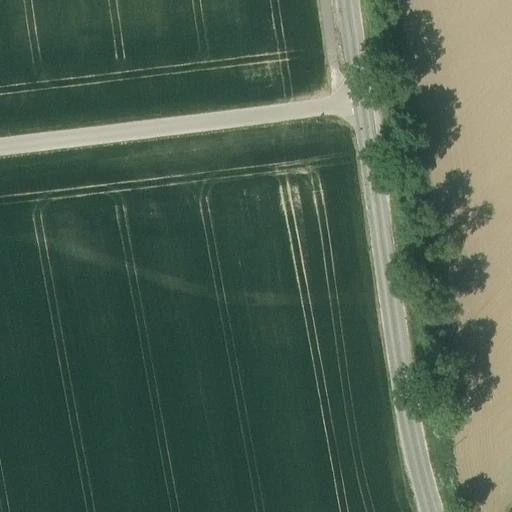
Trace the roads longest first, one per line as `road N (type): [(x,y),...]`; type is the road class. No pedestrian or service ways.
road 1 (secondary): [(365,107),(417,471),(431,511)]
road 2 (residential): [(0,153),(365,107)]
